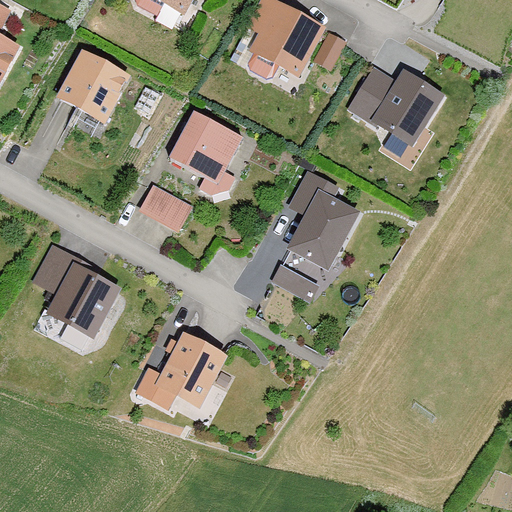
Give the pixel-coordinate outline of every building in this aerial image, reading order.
[(24,14),(0,0),(0,95),(6,98),(35,46),(13,34),(24,14)] [(207,0),(164,0),(197,19),(207,0)] [(329,33),(270,0),(259,0),(243,29),(258,37),(248,54),(300,84),(329,33)] [(144,77),(87,48),(61,98),(117,127),(144,77)] [(397,84),(374,70),(348,112),(387,136),(378,150),(413,171),(436,134),(427,128),(444,100),(402,75),(397,84)] [(259,141),(202,112),(180,155),(237,184),(259,141)] [(347,189),(313,169),(294,202),(318,215),(297,250),(337,273),(371,215),(342,198),(347,189)] [(155,181),(140,209),(181,231),(196,203),(155,181)] [(122,295),(56,254),(38,282),(58,295),(45,316),(91,344),(122,295)] [(227,362),(182,337),(154,390),(199,415),(227,362)]
